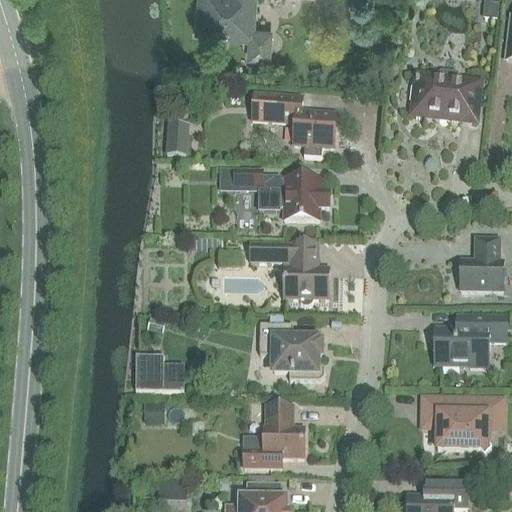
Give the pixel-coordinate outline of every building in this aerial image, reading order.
[(196,33),(227,36),(226,41),(250,43),(249,58),(268,60),(270,32),(255,31),(257,0),(207,0),(206,13),(198,12),(196,33)] [(450,122),(476,125),(480,86),(459,83),(459,79),(457,76),(442,74),(439,77),(439,81),(417,78),(416,88),(413,90),(411,105),(413,108),(412,117),(439,121),(450,122)] [(303,102),(254,98),(252,124),(291,126),(295,131),(294,148),(334,151),(336,118),(302,116),(303,102)] [(167,144),(166,158),(186,159),(188,145),(167,144)] [(234,190),(259,191),(262,191),(263,180),(263,175),(235,174),(234,190)] [(259,191),(259,196),(259,215),(280,215),(280,212),(284,212),(284,225),(320,225),(320,212),(329,212),(330,196),(320,196),(321,183),(285,182),(284,184),(280,184),(280,180),(263,180),(262,191),(259,191)] [(499,265),(500,243),(476,243),(475,265),(461,265),(461,295),(503,296),(503,265),(499,265)] [(304,309),(309,309),(312,307),(313,303),(328,303),(329,272),(318,272),(318,249),(251,248),(251,266),(291,267),(291,272),(285,272),(284,303),(300,303),(301,307),(304,309)] [(506,346),(506,322),(457,321),(457,335),(436,335),(436,367),(470,367),(469,371),(488,372),(488,345),(506,346)] [(293,343),(293,329),(260,328),(260,359),(274,360),(274,376),(290,376),(290,385),(320,385),(324,381),(325,373),(321,369),(317,369),(317,360),(321,360),(321,346),(317,346),(317,343),(293,343)] [(164,360),(136,359),(136,395),(164,395),(164,360)] [(438,419),(437,453),(480,454),(484,458),(491,451),(487,447),(488,419),(503,420),(504,403),(423,402),(423,418),(438,419)] [(266,410),(266,432),(264,431),(264,442),(244,442),(244,472),(282,473),(282,462),(304,463),(304,432),(293,432),(293,411),(266,410)] [(408,511),(467,511),(468,487),(425,487),(425,500),(408,500),(408,511)] [(285,511),(285,503),(280,503),(281,489),(248,488),(248,503),(242,503),(241,511),(227,511),(285,511)]
